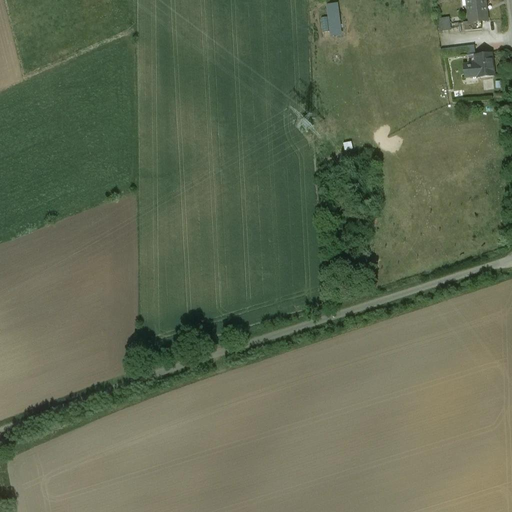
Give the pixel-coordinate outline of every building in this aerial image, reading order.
[(486,0),(466,0),(469,23),(481,21),(489,21),(486,0)] [(337,3),(325,3),(327,36),(339,35),(337,3)] [(449,18),(438,20),(440,32),(451,30),(449,18)] [(481,21),(469,23),(464,23),(465,32),(482,30),(481,21)] [(463,56),(463,47),(441,50),(442,58),(463,56)] [(463,56),(474,56),(474,47),(463,47),(463,56)] [(492,55),(474,56),(475,66),(465,67),(466,78),(494,77),(492,55)] [(364,255),(344,260),(349,280),(369,275),(364,255)]
